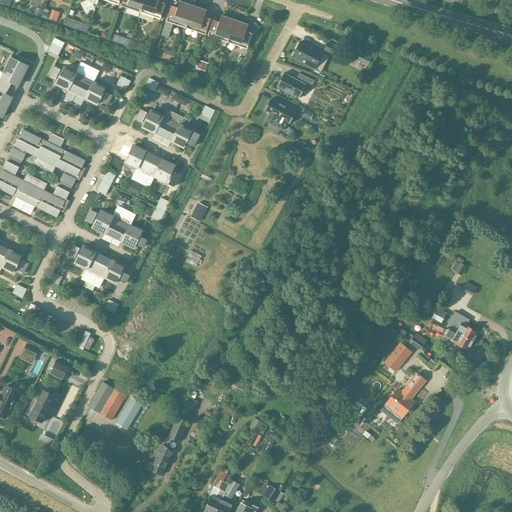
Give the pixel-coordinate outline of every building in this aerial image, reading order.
[(139,14),(143,0),(121,0),(119,7),(139,14)] [(158,0),(143,0),(139,14),(159,21),(164,4),(158,2),(158,0)] [(184,29),(192,6),(179,2),(176,9),(170,6),(161,34),(167,36),(171,25),(184,29)] [(205,11),(192,6),(184,29),(204,36),(209,20),(203,18),(205,11)] [(56,20),(60,12),(52,9),(48,17),(56,20)] [(226,43),(233,20),(220,16),(218,23),(212,21),(206,37),(226,43)] [(67,19),(64,25),(75,29),(77,22),(67,19)] [(247,25),(233,20),(226,43),(245,50),(251,34),(245,32),(247,25)] [(156,37),(160,24),(155,22),(151,36),(156,37)] [(114,35),(112,41),(128,47),(130,40),(114,35)] [(300,42),(293,57),(315,69),(323,53),(300,42)] [(52,43),(48,51),(58,56),(62,47),(52,43)] [(338,48),(328,43),(324,50),(335,55),(338,48)] [(171,61),(174,53),(164,49),(161,57),(171,61)] [(356,60),(367,64),(371,56),(360,51),(356,60)] [(0,72),(0,84),(15,92),(28,66),(11,58),(3,73),(0,72)] [(198,62),(196,68),(205,71),(207,65),(198,62)] [(76,95),(88,70),(79,66),(76,73),(64,67),(62,71),(60,70),(54,67),(49,77),(55,80),(56,79),(58,80),(56,84),(76,95)] [(94,82),(95,78),(97,75),(88,70),(76,95),(97,105),(99,101),(101,102),(107,105),(112,95),(106,92),(106,93),(103,92),(105,87),(94,82)] [(296,79),(284,73),(277,87),(285,92),(292,95),(299,99),(304,89),(309,92),(314,81),(299,73),(296,79)] [(116,85),(126,90),(130,81),(120,76),(116,85)] [(149,78),(145,87),(155,92),(159,83),(149,78)] [(15,92),(0,84),(0,116),(2,118),(15,92)] [(264,111),(270,114),(266,122),(283,130),(287,123),(290,124),(296,112),(270,99),(264,111)] [(163,138),(175,114),(166,109),(160,106),(157,113),(151,110),(149,115),(147,114),(147,113),(140,110),(136,120),(142,123),(142,122),(144,123),(142,127),(163,138)] [(205,106),(201,115),(211,120),(215,111),(205,106)] [(302,115),(310,119),(312,114),(304,110),(302,115)] [(187,128),(190,121),(183,118),(175,114),(163,138),(183,148),(186,142),(188,143),(188,144),(194,147),(197,140),(200,135),(194,132),(192,131),(187,128)] [(64,150),(44,140),(43,142),(40,140),(41,139),(23,130),(19,136),(17,135),(12,145),(15,146),(10,155),(7,161),(2,170),(0,169),(0,189),(13,196),(14,194),(16,195),(16,197),(36,207),(36,205),(39,207),(38,208),(57,217),(60,211),(63,212),(68,203),(65,201),(69,192),(72,186),(77,177),(80,178),(84,169),(82,167),(85,161),(66,152),(66,153),(63,152),(64,150)] [(133,175),(142,180),(154,156),(133,145),(125,163),(137,168),(133,175)] [(172,172),(174,166),(154,156),(142,180),(151,184),(154,177),(166,183),(169,177),(171,178),(171,179),(176,182),(180,175),(174,172),(174,173),(172,172)] [(107,171),(102,181),(110,185),(115,175),(107,171)] [(106,195),(110,185),(102,181),(97,191),(106,195)] [(133,185),(131,191),(139,194),(141,187),(133,185)] [(170,203),(161,198),(156,208),(165,212),(170,203)] [(199,203),(191,217),(199,221),(207,208),(199,203)] [(160,222),(165,212),(156,208),(151,218),(160,222)] [(92,228),(113,238),(125,214),(116,210),(113,216),(101,211),(99,215),(97,214),(97,213),(91,210),(86,220),(92,223),(94,224),(92,228)] [(130,225),(134,218),(125,214),(113,238),(133,248),(136,243),(138,244),(144,247),(147,240),(142,237),(141,238),(139,237),(142,231),(130,225)] [(83,276),(92,280),(104,256),(83,246),(81,250),(79,249),(80,248),(73,245),(68,255),(75,258),(77,259),(75,263),(87,269),(83,276)] [(22,256),(1,246),(0,248),(0,270),(1,267),(13,273),(15,269),(17,270),(24,274),(29,264),(22,260),(22,261),(20,260),(22,256)] [(174,255),(170,262),(175,265),(179,258),(174,255)] [(124,273),(122,272),(125,266),(104,256),(92,280),(101,284),(104,278),(116,283),(119,278),(121,279),(126,282),(130,275),(124,272),(124,273)] [(466,267),(460,264),(455,272),(462,276),(466,267)] [(62,277),(52,272),(48,281),(58,286),(62,277)] [(457,296),(468,303),(477,288),(466,281),(457,296)] [(22,298),(27,289),(17,285),(12,293),(22,298)] [(108,300),(104,309),(114,313),(118,305),(108,300)] [(37,307),(30,304),(26,312),(33,316),(37,307)] [(432,318),(434,319),(441,323),(446,314),(437,309),(432,318)] [(447,327),(448,328),(473,342),(478,333),(466,326),(469,320),(455,312),(447,327)] [(446,326),(441,323),(434,319),(429,327),(432,328),(433,326),(443,331),(446,326)] [(473,342),(448,328),(444,337),(451,341),(450,343),(451,345),(453,346),(455,346),(456,343),(468,350),(473,342)] [(425,341),(416,334),(414,337),(410,342),(420,349),(424,344),(423,344),(424,342),(425,341)] [(23,352),(35,357),(38,350),(27,344),(23,352)] [(401,344),(385,363),(395,371),(411,352),(401,344)] [(438,364),(432,359),(428,365),(433,369),(438,364)] [(57,360),(50,375),(62,380),(68,366),(57,360)] [(65,380),(83,387),(87,377),(69,370),(65,380)] [(386,404),(381,410),(390,418),(395,411),(403,418),(414,403),(411,400),(426,381),(416,373),(401,392),(398,389),(386,404)] [(232,379),(228,387),(246,395),(249,387),(232,379)] [(121,380),(117,386),(131,394),(134,389),(135,388),(121,380)] [(100,413),(114,389),(103,382),(89,406),(100,413)] [(0,417),(3,420),(4,418),(5,419),(18,392),(6,386),(2,395),(0,395),(0,417)] [(114,388),(114,389),(100,413),(112,420),(126,395),(114,388)] [(134,389),(131,394),(137,397),(140,392),(134,389)] [(32,413),(30,416),(31,417),(30,419),(40,424),(41,422),(42,422),(55,396),(42,390),(41,394),(39,393),(36,400),(37,400),(32,413)] [(190,417),(198,401),(187,396),(180,412),(190,417)] [(130,399),(128,403),(117,422),(128,429),(142,406),(130,399)] [(177,417),(167,437),(178,443),(188,423),(177,417)] [(263,423),(254,418),(249,428),(255,431),(254,434),(257,435),(258,432),(258,433),(259,431),(263,424),(263,423)] [(52,440),(41,434),(38,439),(50,445),(52,440)] [(256,447),(262,437),(259,435),(253,445),(256,447)] [(173,450),(162,445),(153,464),(146,461),(143,468),(161,476),(173,450)] [(228,486),(229,485),(223,482),(227,473),(221,469),(213,486),(209,495),(211,496),(203,511),(216,511),(229,486),(228,486)] [(229,486),(216,511),(228,511),(232,505),(226,502),(229,497),(231,498),(239,485),(232,481),(229,486)] [(273,502),(279,491),(277,490),(269,486),(263,496),(273,502)] [(237,511),(236,511),(255,511),(258,507),(242,500),(237,511)]
